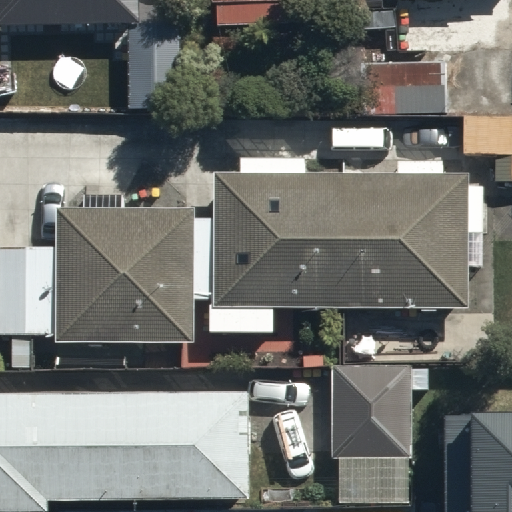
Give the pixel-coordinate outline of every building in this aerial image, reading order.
[(155,0),(20,0),(20,12),(62,11),(62,35),(110,35),(110,11),(155,10),(155,0)] [(214,0),(215,43),(288,43),(288,16),(327,16),(326,0),(214,0)] [(185,28),(130,27),(129,115),(184,116),(185,28)] [(363,67),(364,121),(448,119),(447,65),(363,67)] [(511,126),(464,127),(465,166),(496,165),(497,191),(511,190),(511,126)] [(0,347),(56,347),(56,355),(197,355),(197,308),(211,308),(211,344),(273,344),(273,322),(469,322),(469,241),(485,241),(485,222),(496,222),(496,198),(467,198),(467,186),(444,186),(444,168),(396,168),(396,186),(325,186),(325,178),(312,178),(312,186),(306,186),(306,164),(240,164),(240,185),(212,185),(212,220),(56,220),(56,259),(0,259),(0,347)] [(410,376),(333,377),(333,467),(339,467),(340,510),(411,510),(410,376)] [(254,405),(0,405),(0,511),(53,511),(54,509),(254,508),(254,405)] [(511,511),(511,416),(452,417),(452,511),(511,511)]
